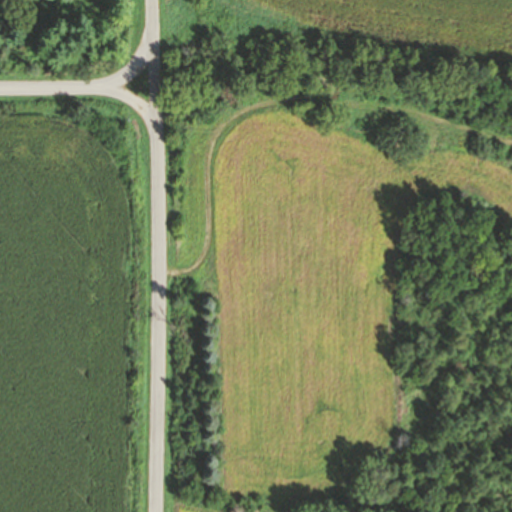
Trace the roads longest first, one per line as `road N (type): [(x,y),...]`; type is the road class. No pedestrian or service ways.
road 1 (residential): [(154,511),(151,0)]
road 2 (track): [(156,275),(199,265),(209,248),(213,136),(265,97),(392,106),(511,141)]
road 3 (residential): [(155,121),(109,88),(0,86)]
